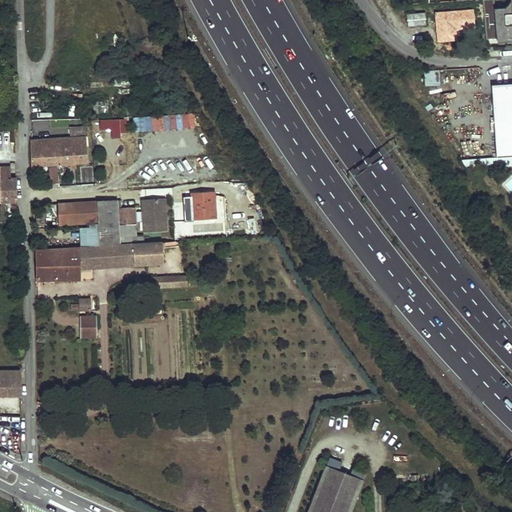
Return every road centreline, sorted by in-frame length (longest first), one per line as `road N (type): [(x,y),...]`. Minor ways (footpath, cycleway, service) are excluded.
road 1 (motorway): [(215,0),(271,98),(381,255),(511,406)]
road 2 (residential): [(31,475),(19,0)]
road 3 (motorway): [(511,349),(345,144)]
road 4 (residential): [(511,59),(454,63),(410,53),(363,0)]
road 5 (motorway): [(345,144),(251,0)]
road 6 (motorway): [(345,144),(270,0)]
